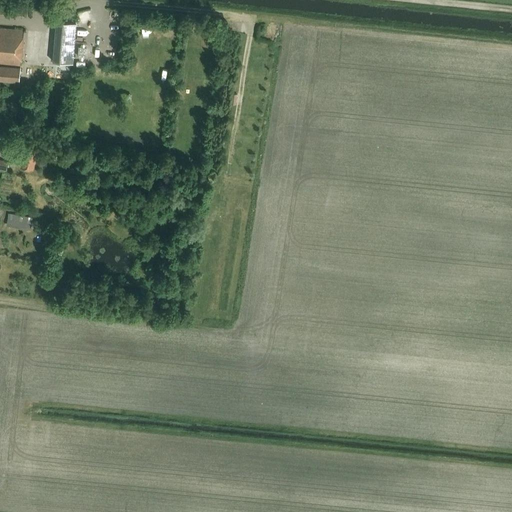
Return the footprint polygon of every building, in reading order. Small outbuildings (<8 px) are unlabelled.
[(56,21),(53,61),(73,63),(77,23),(56,21)] [(0,62),(20,64),(23,30),(0,28),(0,62)] [(86,47),(80,47),(79,47),(78,56),(79,57),(85,58),(86,57),(87,48),(86,47)] [(0,66),(0,81),(2,82),(2,84),(17,85),(17,83),(19,83),(21,68),(0,66)] [(33,170),(36,158),(24,155),(21,167),(33,170)] [(31,230),(33,217),(8,213),(6,226),(31,230)]
